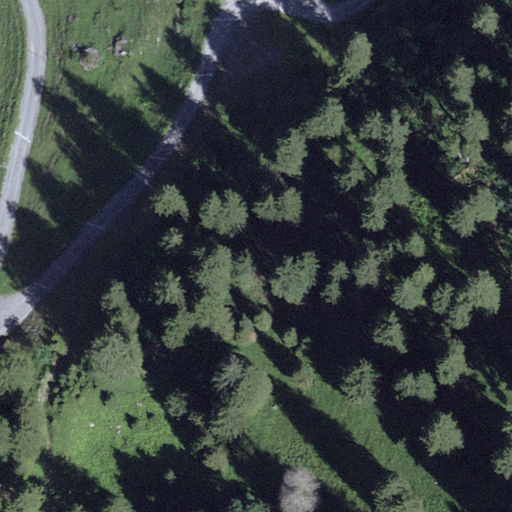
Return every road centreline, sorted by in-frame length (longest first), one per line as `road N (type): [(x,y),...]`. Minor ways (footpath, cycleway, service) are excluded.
road 1 (track): [(244,0),(227,15),(161,157),(80,246)]
road 2 (track): [(15,165),(37,61),(27,0)]
